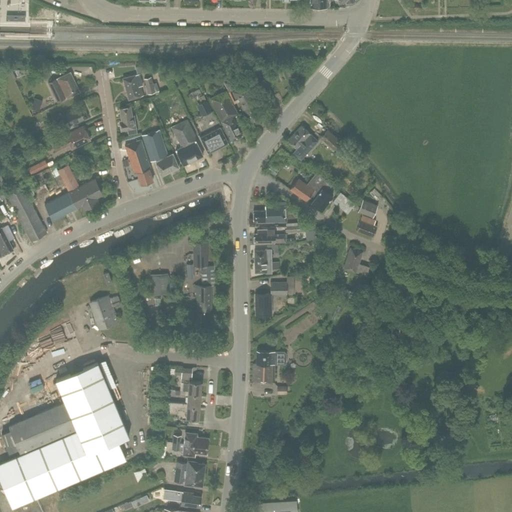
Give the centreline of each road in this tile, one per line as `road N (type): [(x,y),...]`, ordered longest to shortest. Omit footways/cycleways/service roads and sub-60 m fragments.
road 1 (residential): [(511,279),(426,264),(355,239),(282,189),(243,178)]
road 2 (tertiary): [(365,17),(115,14),(89,0)]
road 3 (secondary): [(243,178),(258,148),(365,17)]
road 4 (secondary): [(241,365),(243,178)]
road 5 (unclassified): [(0,284),(57,240),(127,207)]
road 6 (residential): [(127,207),(99,74)]
road 7 (unclassified): [(127,207),(216,177),(243,178)]
